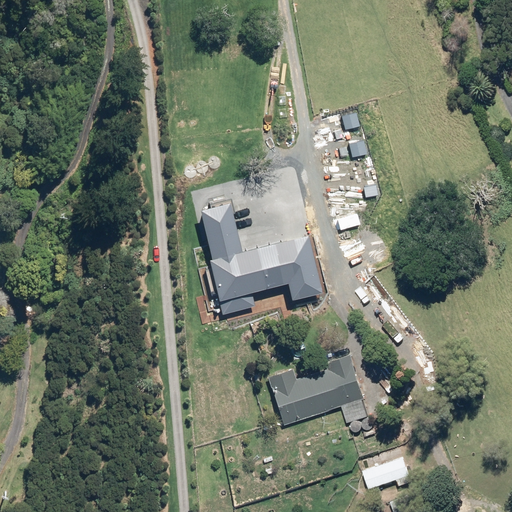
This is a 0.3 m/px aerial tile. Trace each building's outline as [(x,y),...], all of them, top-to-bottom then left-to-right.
[(344,116),(347,129),(362,126),(359,113),(344,116)] [(354,157),(369,154),(367,140),(351,143),(354,157)] [(222,283),(214,284),(217,294),(222,293),(226,313),(257,307),(254,292),(292,284),(296,300),(325,293),(313,236),(246,251),(235,203),(206,209),(222,283)] [(270,378),(286,425),(343,406),(349,423),(370,416),(364,399),(368,398),(353,355),(331,363),(333,368),(298,379),(295,370),(270,378)] [(366,488),(406,475),(400,457),(360,470),(366,488)]
